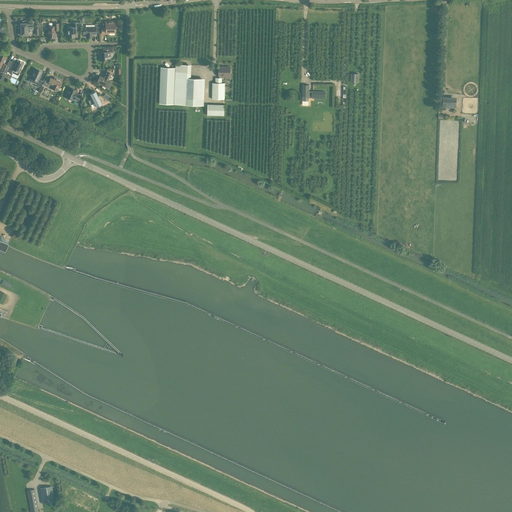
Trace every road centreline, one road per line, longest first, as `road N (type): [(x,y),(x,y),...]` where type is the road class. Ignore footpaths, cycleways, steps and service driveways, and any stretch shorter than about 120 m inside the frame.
road 1 (primary): [(511,360),(72,158)]
road 2 (unclassified): [(249,511),(0,395)]
road 3 (unclassified): [(202,511),(132,495),(0,436)]
road 4 (residential): [(7,5),(190,0)]
